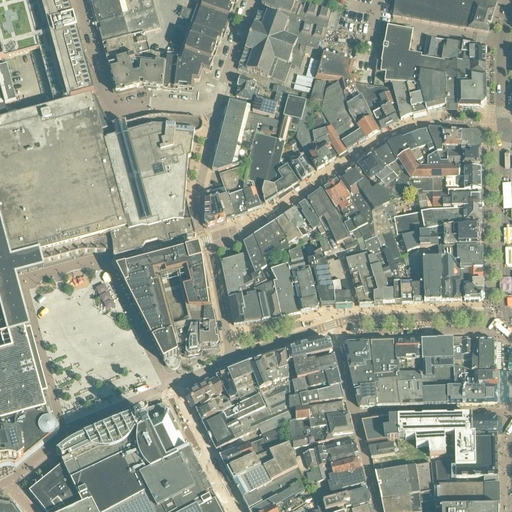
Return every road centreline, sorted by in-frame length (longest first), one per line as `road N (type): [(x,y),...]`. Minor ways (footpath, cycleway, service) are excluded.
road 1 (residential): [(252,0),(218,97),(199,109),(109,105),(78,1),(84,0)]
road 2 (residential): [(511,322),(503,133)]
road 3 (residential): [(511,7),(501,60),(503,133)]
